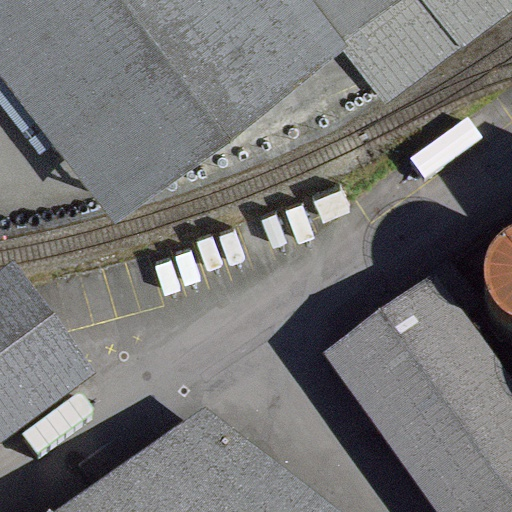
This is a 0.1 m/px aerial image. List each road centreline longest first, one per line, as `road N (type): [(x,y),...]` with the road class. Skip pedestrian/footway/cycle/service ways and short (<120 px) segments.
road 1 (unclassified): [(511,141),(5,511)]
road 2 (unknown): [(232,346),(400,511)]
